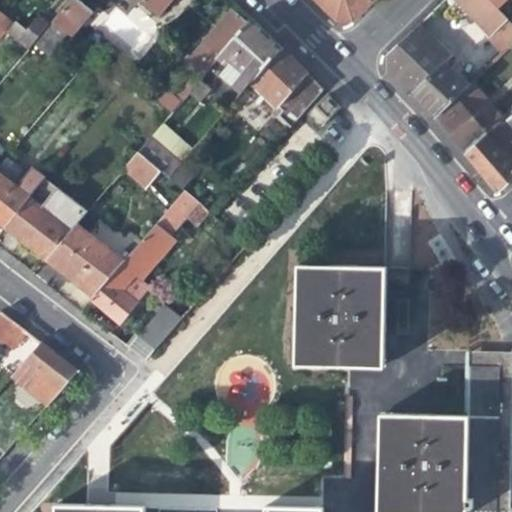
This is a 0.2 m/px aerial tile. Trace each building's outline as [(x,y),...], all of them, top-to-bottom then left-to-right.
[(79,0),(72,0),(53,22),(67,33),(72,36),(93,11),(79,0)] [(145,0),(162,14),(173,0),(145,0)] [(314,0),(335,21),(353,20),(365,8),(372,0),(314,0)] [(507,20),(496,9),(488,0),(456,0),(490,36),(507,20)] [(505,0),(488,0),(496,9),(505,0)] [(132,8),(130,12),(110,4),(97,34),(143,54),(158,19),(132,8)] [(14,22),(0,10),(0,27),(6,32),(14,22)] [(198,82),(220,57),(248,23),(239,15),(222,34),(189,73),(198,82)] [(29,51),(35,43),(45,31),(51,25),(40,16),(18,43),(29,51)] [(241,95),(253,81),(282,49),(263,29),(252,18),(248,23),(220,57),(225,62),(226,61),(229,64),(219,75),(241,95)] [(45,31),(58,43),(67,33),(53,22),(51,25),(45,31)] [(448,59),(418,27),(388,56),(388,72),(408,91),(434,116),(466,86),(442,64),(448,59)] [(48,55),(58,43),(45,31),(35,43),(48,55)] [(279,118),(284,123),(293,112),(299,118),(324,90),(295,61),(282,49),(253,81),(284,112),(279,118)] [(119,72),(97,55),(94,60),(100,65),(97,69),(112,80),(119,72)] [(192,89),(198,82),(189,73),(183,80),(192,89)] [(209,91),(198,82),(192,89),(187,95),(198,104),(209,91)] [(470,82),(466,86),(434,116),(436,118),(447,131),(466,154),(497,125),(485,111),(490,107),(470,82)] [(290,129),(299,118),(293,112),(284,123),(290,129)] [(511,134),(501,122),(497,125),(466,154),(474,163),(498,192),(511,179),(511,145),(510,144),(511,142),(511,134)] [(149,139),(139,151),(160,170),(168,176),(178,164),(149,139)] [(146,187),(160,170),(139,151),(112,182),(121,190),(129,181),(131,173),(146,187)] [(39,185),(6,158),(0,164),(0,223),(5,227),(29,197),(39,185)] [(192,176),(178,164),(168,176),(181,188),(192,176)] [(184,190),(157,222),(171,233),(197,202),(184,190)] [(71,230),(29,197),(5,227),(23,241),(46,259),(47,258),(71,230)] [(124,288),(136,275),(171,233),(157,222),(123,261),(94,295),(91,298),(105,309),(121,321),(138,301),(124,288)] [(81,285),(94,295),(123,261),(76,224),(71,230),(47,258),(57,266),(81,285)] [(385,369),(385,351),(385,341),(387,271),(359,270),(359,272),(329,272),(329,270),(299,269),(297,367),(326,368),(326,365),(350,366),(355,366),(355,368),(385,369)] [(150,287),(136,275),(124,288),(138,301),(150,287)] [(155,349),(182,317),(165,302),(137,334),(155,349)] [(11,349),(25,332),(0,312),(0,343),(2,342),(11,349)] [(12,376),(49,404),(77,372),(54,354),(40,343),(12,376)] [(511,511),(511,356),(510,356),(472,354),(472,369),(504,370),(503,395),(502,478),(500,511),(511,511)] [(500,511),(502,478),(503,395),(504,370),(472,369),(471,421),(441,419),(441,421),(413,420),(413,418),(382,416),(379,511),(500,511)]
